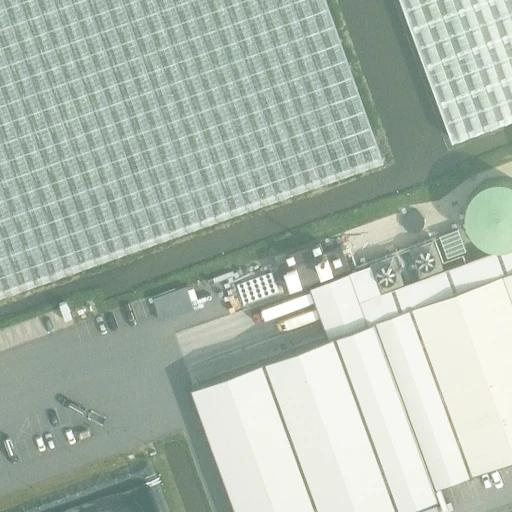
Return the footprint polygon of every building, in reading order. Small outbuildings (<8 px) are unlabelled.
[(0,0),(0,294),(381,160),(325,0),(0,0)] [(511,0),(402,0),(453,140),(511,118),(511,0)] [(448,257),(466,250),(458,229),(440,235),(448,257)] [(421,277),(444,268),(433,239),(410,248),(421,277)] [(342,245),(278,268),(286,291),(350,268),(342,245)] [(382,292),(405,283),(394,253),(371,262),(382,292)] [(330,336),(193,385),(239,511),(398,511),(438,497),(435,488),(511,460),(511,270),(412,306),(368,322),(350,272),(312,285),(330,336)]
